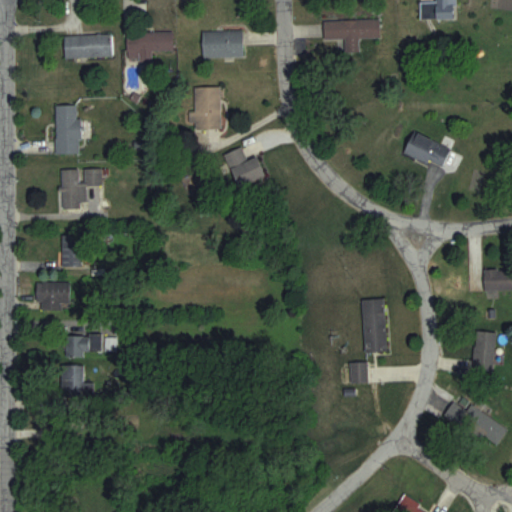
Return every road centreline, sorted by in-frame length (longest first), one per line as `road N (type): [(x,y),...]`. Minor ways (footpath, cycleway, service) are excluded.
road 1 (residential): [(0,511),(0,94)]
road 2 (residential): [(511,225),(378,216),(319,165),(287,104),(280,0)]
road 3 (residential): [(314,511),(411,412),(425,363),(414,265),(453,223)]
